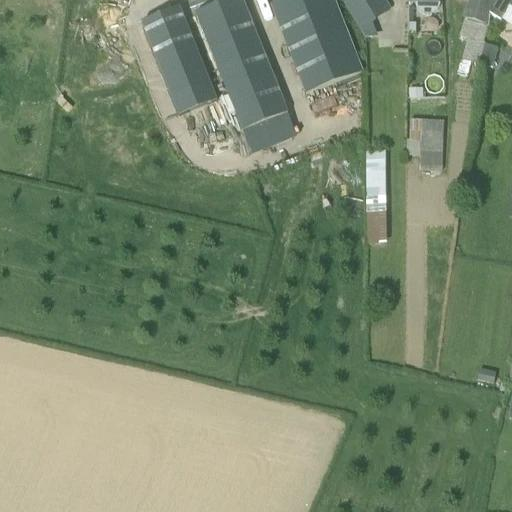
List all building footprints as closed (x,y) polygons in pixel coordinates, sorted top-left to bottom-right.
[(306,97),(364,74),(334,0),(285,0),(286,0),(271,7),(306,97)] [(342,0),(361,29),(366,39),(378,38),(373,26),(383,19),(381,16),(390,10),(384,0),(342,0)] [(407,0),(408,4),(416,4),(416,10),(419,15),(425,17),(430,17),(436,15),(439,10),(440,4),(439,0),(407,0)] [(486,23),(490,0),(472,0),(460,38),(467,40),(462,62),(471,64),(479,66),(480,56),(483,46),(486,23)] [(511,0),(490,0),(486,23),(498,30),(501,23),(498,22),(508,5),(511,7),(511,0)] [(251,19),(244,2),(197,20),(242,134),(243,133),(259,127),(290,115),(257,35),(251,19)] [(177,11),(140,25),(177,118),(214,103),(177,11)] [(480,56),(479,66),(493,69),(498,50),(483,46),(480,56)] [(471,64),(462,62),(458,76),(468,78),(471,64)] [(409,90),(409,101),(423,101),(423,90),(409,90)] [(421,158),(421,154),(443,154),(444,123),(410,123),(408,158),(421,158)] [(389,155),(369,155),(371,246),(392,246),(389,155)] [(494,387),(497,372),(481,369),(477,383),(494,387)]
